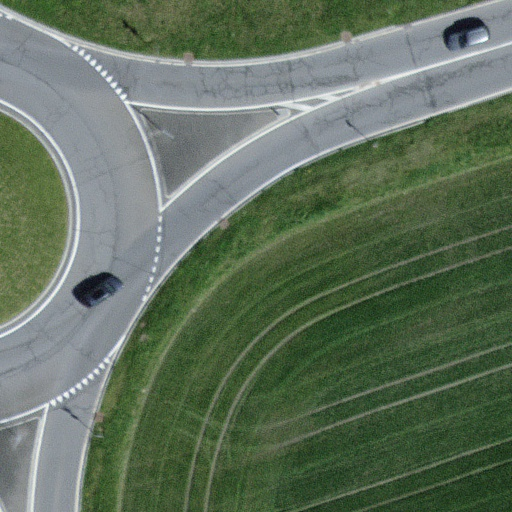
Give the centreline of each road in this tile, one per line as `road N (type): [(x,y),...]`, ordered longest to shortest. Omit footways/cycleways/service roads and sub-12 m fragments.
road 1 (primary): [(417,70),(248,96),(169,92),(7,64)]
road 2 (primary): [(107,280),(302,125),(417,70)]
road 3 (primary): [(107,280),(119,221),(101,147),(72,105),(7,64)]
road 4 (tertiary): [(45,511),(92,310)]
